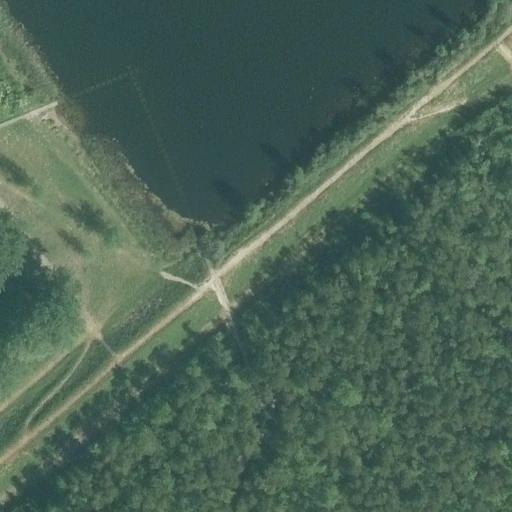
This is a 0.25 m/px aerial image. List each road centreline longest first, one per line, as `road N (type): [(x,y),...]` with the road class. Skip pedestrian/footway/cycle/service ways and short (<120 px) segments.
road 1 (track): [(511,29),(0,458)]
road 2 (track): [(0,507),(511,80)]
road 3 (track): [(94,331),(0,413)]
